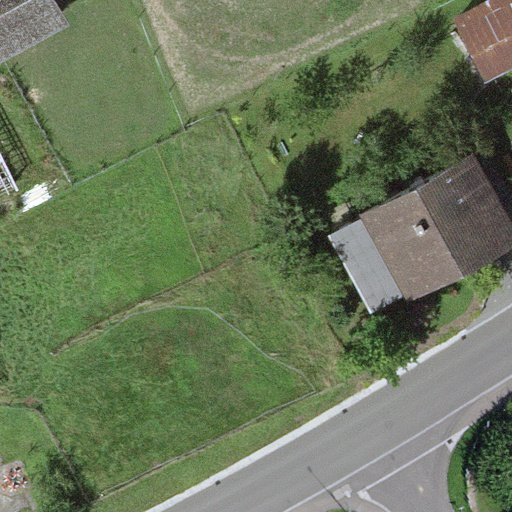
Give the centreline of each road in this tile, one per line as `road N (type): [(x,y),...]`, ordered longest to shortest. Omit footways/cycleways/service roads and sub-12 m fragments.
road 1 (tertiary): [(381,426),(218,511)]
road 2 (tertiary): [(511,344),(381,426)]
